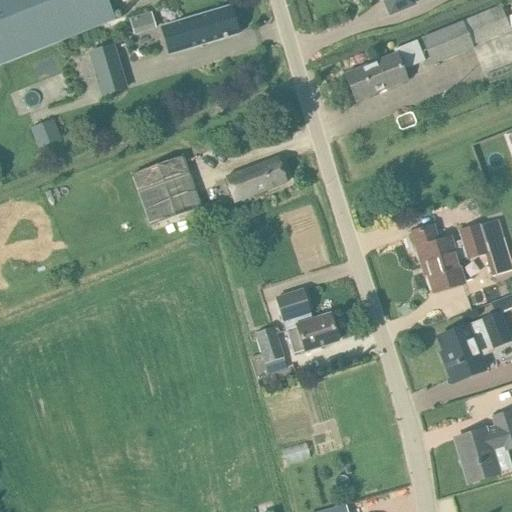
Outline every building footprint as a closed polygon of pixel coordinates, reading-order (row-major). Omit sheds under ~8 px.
[(0,0),(0,65),(114,20),(106,0),(0,0)] [(385,0),(390,12),(411,3),(410,0),(385,0)] [(230,7),(162,28),(170,54),(238,33),(230,7)] [(420,39),(431,66),(473,49),(472,46),(510,31),(501,7),(463,22),(462,21),(420,39)] [(344,75),(355,101),(407,80),(403,70),(424,62),(416,41),(392,51),(394,55),(344,75)] [(110,44),(89,51),(99,81),(120,75),(110,44)] [(49,118),(28,126),(36,146),(57,138),(49,118)] [(126,168),(141,224),(193,210),(178,154),(126,168)] [(277,158),(225,178),(234,203),(286,183),(277,158)] [(425,264),(433,292),(463,283),(456,262),(465,259),(466,262),(485,256),(492,278),(511,271),(511,268),(503,238),(485,244),(479,224),(456,231),(460,241),(451,244),(450,240),(437,243),(432,227),(405,235),(410,252),(417,249),(422,265),(425,264)] [(274,297),(284,329),(312,320),(302,289),(274,297)] [(338,341),(329,315),(312,320),(284,329),(293,355),(304,351),(304,352),(338,341)] [(449,364),(446,366),(452,383),(484,371),(473,343),(489,337),(494,349),(510,343),(498,315),(484,321),(467,327),(466,326),(438,337),(449,364)] [(254,334),(267,376),(287,370),(274,327),(254,334)] [(454,439),(468,483),(498,474),(498,473),(511,469),(506,451),(511,449),(511,410),(490,417),(493,427),(454,439)]
